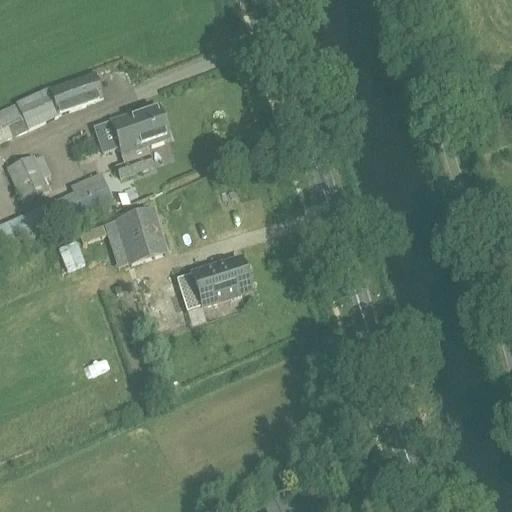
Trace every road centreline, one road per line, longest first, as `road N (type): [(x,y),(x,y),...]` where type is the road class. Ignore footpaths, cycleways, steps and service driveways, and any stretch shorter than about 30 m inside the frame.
road 1 (secondary): [(423,511),(263,0)]
road 2 (unknown): [(253,43),(0,153)]
road 3 (unclassified): [(458,185),(511,364)]
